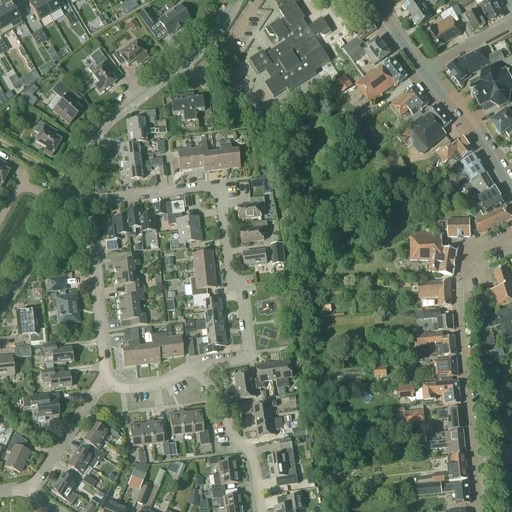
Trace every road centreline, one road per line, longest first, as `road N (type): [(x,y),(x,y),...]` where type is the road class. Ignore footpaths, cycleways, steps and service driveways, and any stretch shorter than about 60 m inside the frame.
road 1 (residential): [(198,366),(247,356),(218,185),(84,201)]
road 2 (residential): [(69,182),(99,128),(198,50),(236,0)]
road 3 (residential): [(476,511),(458,291)]
road 4 (residential): [(84,201),(101,378)]
road 5 (residential): [(261,511),(251,455),(232,435),(198,366)]
road 6 (tertiary): [(511,192),(421,70)]
road 7 (residential): [(101,378),(39,476),(23,487)]
